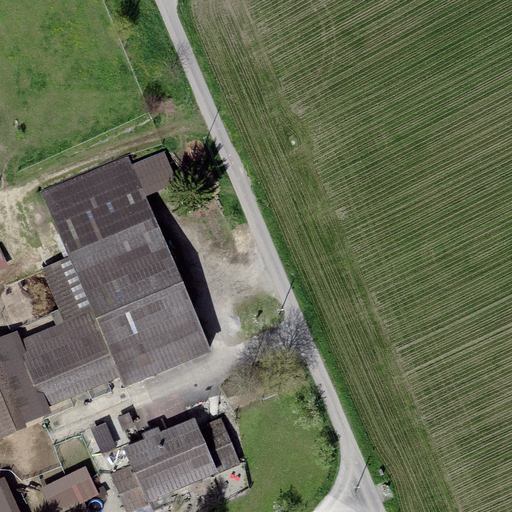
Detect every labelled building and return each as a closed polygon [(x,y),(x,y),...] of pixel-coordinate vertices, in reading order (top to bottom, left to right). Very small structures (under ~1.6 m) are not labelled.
[(132,165),(128,156),(41,192),(56,230),(53,231),(65,261),(41,270),(58,311),(50,314),(56,327),(21,341),(17,333),(0,339),(0,395),(16,435),(27,430),(26,427),(52,416),(49,409),(119,380),(124,392),(211,356),(146,199),(178,186),(164,152),(132,165)] [(0,271),(8,268),(0,247),(0,271)] [(0,441),(16,435),(0,395),(0,441)] [(119,419),(123,432),(135,428),(130,415),(119,419)] [(198,428),(195,420),(161,434),(159,428),(141,436),(143,441),(123,449),(129,465),(110,473),(126,511),(157,511),(175,505),(171,496),(241,466),(221,419),(198,428)] [(92,430),(102,455),(116,449),(106,425),(92,430)] [(100,495),(86,468),(41,490),(51,511),(88,511),(84,503),(96,497),(101,506),(108,503),(104,493),(100,495)] [(0,481),(0,511),(18,511),(5,480),(0,481)]
